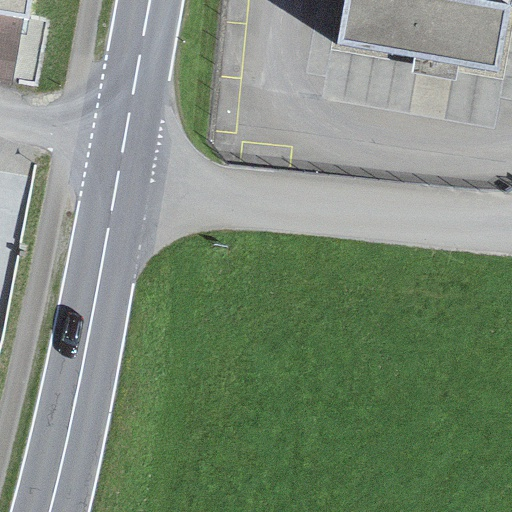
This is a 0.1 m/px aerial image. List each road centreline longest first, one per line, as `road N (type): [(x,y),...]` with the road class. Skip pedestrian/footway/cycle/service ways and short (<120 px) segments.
road 1 (unclassified): [(116,181),(511,225)]
road 2 (primary): [(116,181),(49,511)]
road 3 (primary): [(148,0),(116,181)]
